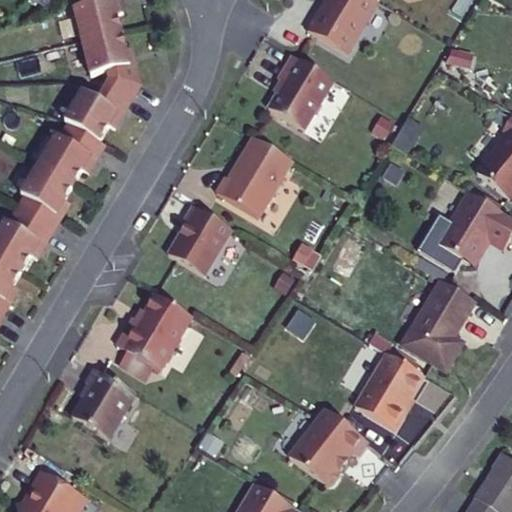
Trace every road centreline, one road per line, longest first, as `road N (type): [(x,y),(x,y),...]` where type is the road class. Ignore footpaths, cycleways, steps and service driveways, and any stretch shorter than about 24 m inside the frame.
road 1 (residential): [(0,414),(187,99),(210,0)]
road 2 (residential): [(405,511),(511,372)]
